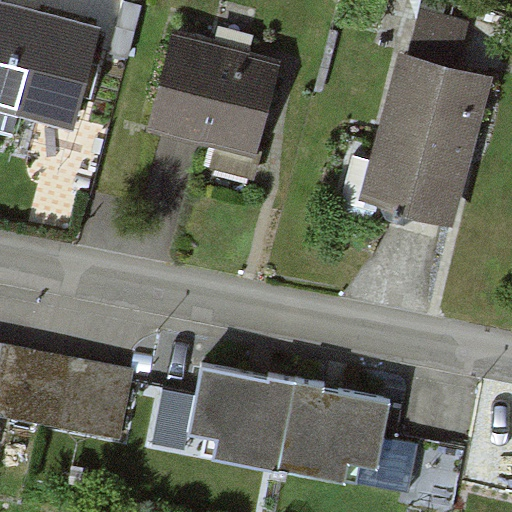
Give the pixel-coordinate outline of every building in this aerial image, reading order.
[(0,6),(0,135),(18,140),(25,114),(71,126),(96,32),(0,6)] [(469,64),(474,14),(421,10),(416,60),(469,64)] [(172,31),(148,128),(219,146),(214,166),(249,175),(278,57),(172,31)] [(400,61),(366,207),(453,227),(487,82),(400,61)] [(0,417),(0,415),(120,439),(135,369),(0,341),(0,417)] [(217,429),(213,451),(346,475),(349,456),(381,462),(392,397),(334,386),(263,373),(204,363),(192,425),(217,429)]
